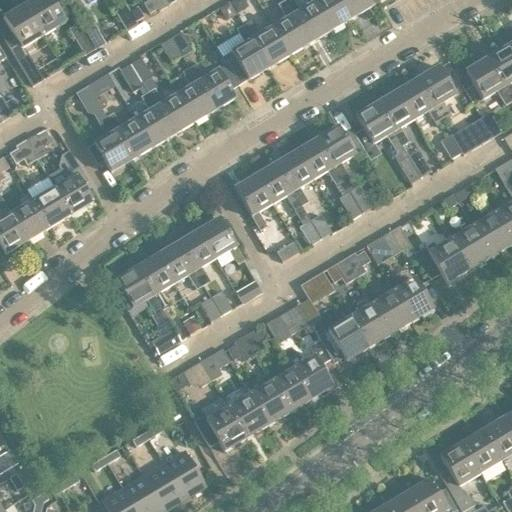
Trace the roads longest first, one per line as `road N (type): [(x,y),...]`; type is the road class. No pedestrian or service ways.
road 1 (residential): [(201,167),(474,0)]
road 2 (tertiary): [(274,511),(511,328)]
road 3 (residential): [(282,294),(297,271),(486,156)]
road 4 (residential): [(49,105),(208,0)]
road 5 (residential): [(0,318),(124,221)]
road 6 (residential): [(282,294),(201,167)]
road 7 (residential): [(124,221),(49,105)]
road 8 (residential): [(178,355),(282,294)]
